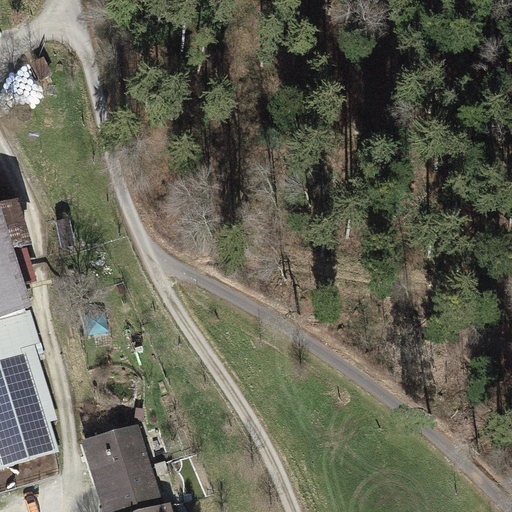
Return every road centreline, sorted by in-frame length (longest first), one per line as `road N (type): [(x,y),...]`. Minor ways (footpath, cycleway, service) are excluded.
road 1 (track): [(146,259),(199,282),(357,379),(501,511)]
road 2 (track): [(511,324),(460,294),(215,259),(166,267)]
road 3 (track): [(0,173),(31,228),(40,316),(64,403),(68,483)]
road 4 (track): [(292,511),(222,378),(146,259)]
road 5 (track): [(69,0),(146,259)]
